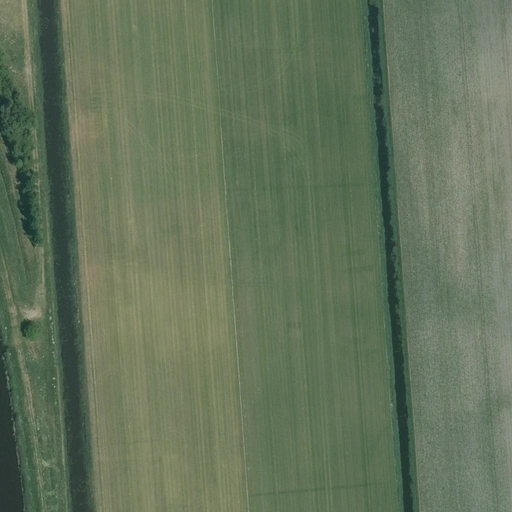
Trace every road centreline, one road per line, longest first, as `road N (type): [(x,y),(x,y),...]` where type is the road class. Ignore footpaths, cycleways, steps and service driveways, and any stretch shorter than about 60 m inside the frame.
road 1 (track): [(16,322),(44,295),(24,0)]
road 2 (track): [(44,511),(16,322)]
